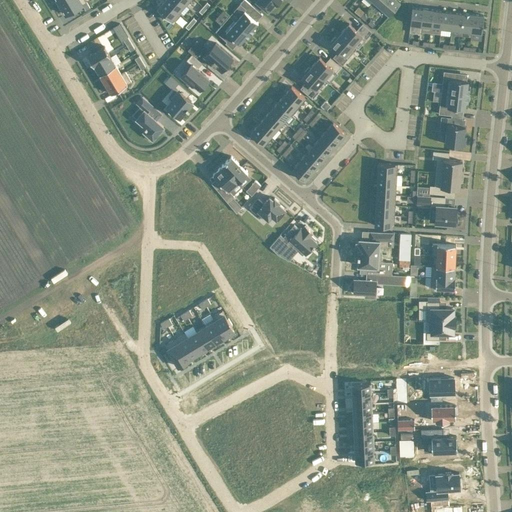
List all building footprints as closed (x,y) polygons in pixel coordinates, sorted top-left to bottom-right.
[(54,0),(60,8),(73,0),(54,0)] [(73,0),(60,8),(65,18),(86,5),(83,0),(73,0)] [(178,11),(165,0),(163,0),(157,7),(173,21),(180,13),(178,11)] [(185,4),(180,0),(165,0),(178,11),(185,4)] [(247,0),(243,0),(240,3),(250,12),(255,7),(247,0)] [(256,0),(268,10),(275,2),(276,3),(278,0),(256,0)] [(387,0),(373,0),(372,2),(380,9),(387,0)] [(400,1),(398,0),(387,0),(380,9),(388,16),(400,1)] [(413,5),(412,5),(410,25),(420,26),(423,7),(413,6),(413,5)] [(358,6),(354,10),(360,16),(363,13),(364,11),(358,6)] [(433,9),(423,7),(420,26),(421,26),(421,24),(431,25),(433,9)] [(443,10),(433,9),(431,25),(441,26),(440,29),(441,29),(443,10)] [(245,10),(236,20),(250,34),(255,28),(254,27),(258,22),(245,10)] [(453,11),(443,10),(441,29),(451,30),(453,11)] [(461,29),(463,11),(463,12),(453,11),(451,30),(452,28),(461,29)] [(464,11),(463,11),(461,29),(471,30),(471,32),(474,13),(464,12),(464,11)] [(484,15),(474,13),(471,32),(482,34),(484,15)] [(236,20),(229,15),(216,31),(227,41),(231,36),(240,43),(244,38),(246,39),(250,34),(236,20)] [(340,33),(353,45),(362,35),(366,38),(372,31),(362,23),(357,29),(349,23),(340,33)] [(331,43),(339,50),(333,56),(342,64),(356,49),(357,47),(353,45),(340,33),(331,43)] [(197,39),(188,49),(192,53),(203,62),(206,65),(210,60),(222,69),(233,57),(216,41),(209,49),(197,39)] [(105,46),(89,55),(95,64),(110,55),(105,46)] [(191,63),(181,75),(192,85),(194,83),(200,88),(209,78),(198,68),(203,62),(192,53),(187,59),(191,63)] [(110,55),(95,64),(100,74),(116,64),(110,55)] [(319,56),(311,66),(324,78),(333,68),(336,71),(340,67),(329,57),(325,61),(319,56)] [(116,64),(100,74),(106,83),(122,73),(116,64)] [(306,81),(300,87),(312,98),(319,91),(316,88),(324,78),(311,66),(309,68),(308,66),(302,72),(304,74),(302,77),(306,81)] [(444,70),(441,92),(469,94),(470,87),(468,87),(468,80),(456,79),(457,72),(444,70)] [(122,73),(106,83),(111,93),(132,81),(126,71),(122,73)] [(172,99),(167,105),(169,107),(180,116),(187,108),(188,109),(190,107),(189,106),(193,101),(191,100),(187,96),(191,92),(179,81),(175,85),(177,87),(175,90),(169,97),(172,99)] [(291,85),(284,93),(299,106),(306,98),(291,85)] [(441,92),(439,113),(452,115),(453,107),(465,108),(466,101),(468,102),(469,94),(441,92)] [(299,106),(284,93),(277,101),(291,113),(292,114),(299,106)] [(144,109),(137,118),(146,126),(145,127),(146,128),(144,130),(145,132),(144,133),(150,138),(151,137),(153,138),(159,131),(160,133),(164,128),(163,127),(164,126),(156,119),(162,113),(143,96),(137,102),(144,109)] [(326,100),(321,105),(326,110),(331,104),(326,100)] [(291,113),(277,101),(271,108),(284,120),(291,113)] [(284,120),(271,108),(264,116),(277,128),(284,120)] [(455,117),(441,115),(439,129),(446,130),(445,143),(463,145),(463,144),(465,144),(466,134),(464,134),(465,125),(454,124),(455,117)] [(277,128),(264,116),(258,123),(271,135),(277,128)] [(346,133),(333,122),(326,130),(339,141),(346,133)] [(271,135),(258,123),(250,132),(265,145),(273,136),(271,135)] [(339,141),(326,130),(319,137),(332,148),(339,141)] [(332,148),(319,137),(313,145),(325,156),(332,148)] [(325,156),(313,145),(306,153),(319,164),(325,156)] [(449,152),(434,150),(433,157),(438,158),(436,171),(461,174),(462,160),(448,159),(449,152)] [(319,164),(306,153),(299,160),(312,171),(319,164)] [(223,163),(222,164),(239,181),(248,173),(232,155),(223,163)] [(312,171),(299,160),(292,168),(305,180),(312,171)] [(398,163),(378,162),(377,173),(397,174),(398,163)] [(222,165),(213,173),(222,183),(217,189),(227,201),(233,196),(234,195),(229,189),(238,181),(238,182),(239,181),(222,164),(222,165)] [(461,174),(436,171),(435,185),(430,185),(430,192),(445,193),(446,186),(459,187),(461,174)] [(397,174),(377,173),(377,183),(397,184),(397,174)] [(255,179),(252,183),(258,188),(261,184),(255,179)] [(396,194),(397,184),(377,183),(376,193),(396,194)] [(396,194),(376,193),(376,203),(395,204),(396,194)] [(417,194),(416,203),(430,204),(430,205),(436,206),(435,221),(450,222),(450,223),(456,224),(457,214),(456,214),(456,205),(445,205),(446,196),(417,194)] [(233,196),(227,201),(237,212),(243,206),(233,196)] [(258,197),(249,207),(256,213),(258,210),(269,219),(272,215),(277,219),(286,209),(278,202),(279,201),(275,197),(273,198),(270,196),(264,203),(258,197)] [(395,215),(395,204),(376,203),(375,213),(395,215)] [(394,225),(395,215),(375,213),(374,224),(394,225)] [(280,233),(270,245),(278,253),(289,259),(299,248),(306,254),(313,246),(315,245),(314,244),(317,242),(315,240),(316,239),(310,234),(312,231),(307,226),(304,229),(301,227),(299,228),(294,224),(283,236),(280,233)] [(357,241),(356,252),(386,253),(386,245),(393,246),(394,233),(394,231),(370,230),(370,238),(360,238),(360,241),(357,241)] [(412,266),(413,232),(401,231),(400,266),(412,266)] [(432,243),(432,254),(437,254),(455,255),(456,244),(432,243)] [(356,252),(358,252),(358,255),(359,255),(358,265),(368,265),(368,272),(392,274),(392,261),(388,261),(389,253),(386,253),(356,252)] [(437,254),(436,264),(455,265),(455,255),(437,254)] [(432,264),(431,275),(454,276),(455,265),(436,264),(432,264)] [(354,278),(354,292),(365,293),(365,296),(375,297),(376,282),(406,283),(406,284),(407,274),(392,274),(368,272),(366,272),(366,273),(367,273),(367,279),(354,278)] [(431,275),(431,287),(455,288),(455,276),(454,276),(431,275)] [(427,300),(427,320),(455,321),(455,314),(454,314),(454,307),(440,307),(440,301),(427,300)] [(222,310),(213,316),(225,336),(235,330),(231,325),(232,324),(229,318),(227,318),(222,310)] [(213,318),(205,323),(216,342),(225,336),(213,316),(212,316),(213,318)] [(427,331),(427,338),(446,338),(446,332),(453,332),(453,325),(455,325),(455,321),(431,321),(431,331),(427,331)] [(205,325),(197,331),(207,347),(216,342),(205,323),(204,323),(205,325)] [(185,332),(197,353),(207,347),(197,331),(188,336),(185,332)] [(185,332),(176,338),(189,359),(188,358),(197,353),(185,332)] [(176,338),(165,344),(178,366),(189,359),(176,338)] [(454,378),(430,379),(431,401),(442,401),(442,394),(455,393),(454,378)] [(371,382),(352,383),(352,393),(371,392),(371,382)] [(371,392),(352,393),(353,403),(372,402),(371,392)] [(397,394),(397,403),(406,402),(405,393),(397,394)] [(372,402),(353,403),(353,412),(372,411),(372,402)] [(433,420),(427,421),(427,428),(441,427),(441,420),(453,420),(452,405),(432,405),(433,420)] [(372,411),(353,412),(354,422),(372,421),(372,411)] [(414,418),(398,419),(398,429),(415,428),(414,418)] [(372,421),(354,422),(354,431),(373,431),(372,421)] [(441,427),(427,428),(427,435),(433,434),(434,449),(454,449),(453,434),(441,434),(441,427)] [(373,431),(354,431),(355,441),(373,440),(373,431)] [(373,440),(355,441),(355,451),(374,450),(373,440)] [(374,450),(355,451),(356,461),(374,460),(374,450)] [(431,491),(427,491),(427,500),(448,498),(447,488),(460,487),(460,485),(462,485),(461,477),(460,477),(459,471),(452,472),(452,471),(444,471),(444,473),(436,473),(437,482),(430,483),(431,491)] [(447,502),(433,503),(434,511),(458,511),(458,509),(448,509),(447,502)]
